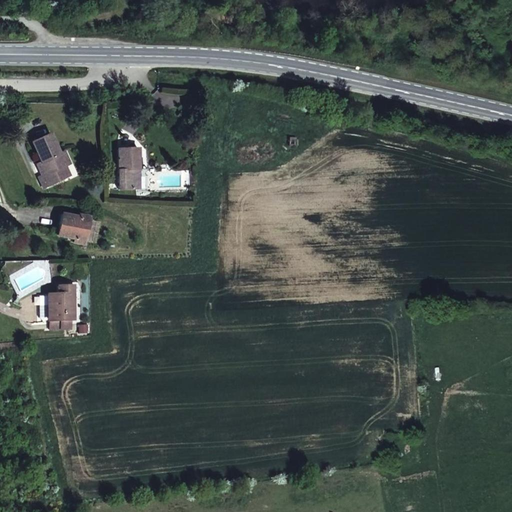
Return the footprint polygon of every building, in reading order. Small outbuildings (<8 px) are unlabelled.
[(186,88),(186,106),(199,107),(200,89),(186,88)] [(45,129),(29,136),(40,159),(36,165),(40,172),(36,175),(40,183),(59,175),(54,166),(60,163),(66,161),(59,147),(54,149),(45,129)] [(134,183),(133,164),(138,164),(137,142),(119,144),(120,185),(134,183)] [(54,166),(59,175),(64,172),(60,163),(54,166)] [(74,240),(85,242),(89,216),(78,214),(78,217),(61,214),(58,233),(74,237),(74,240)] [(15,286),(18,285),(27,282),(37,278),(40,271),(40,269),(38,268),(37,267),(35,267),(34,265),(11,275),(15,286)] [(64,297),(63,283),(52,283),(52,294),(42,294),(42,315),(65,316),(68,316),(68,297),(64,297)] [(32,313),(35,316),(42,315),(42,294),(32,294),(32,313)] [(41,325),(65,326),(65,316),(42,315),(41,325)]
